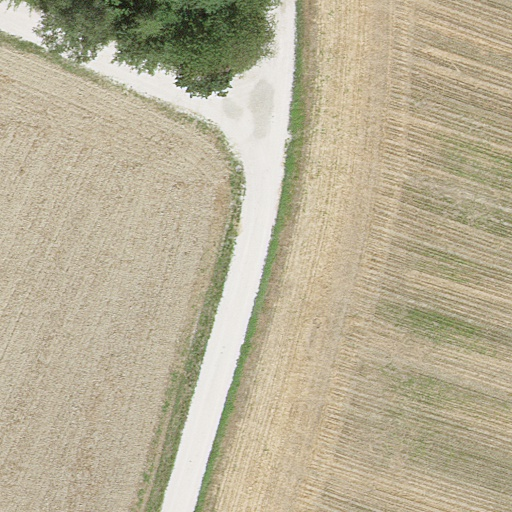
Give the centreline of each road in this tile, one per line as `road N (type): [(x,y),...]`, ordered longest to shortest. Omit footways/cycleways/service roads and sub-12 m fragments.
road 1 (track): [(178,511),(255,233),(281,47),(280,0)]
road 2 (track): [(0,21),(271,130)]
